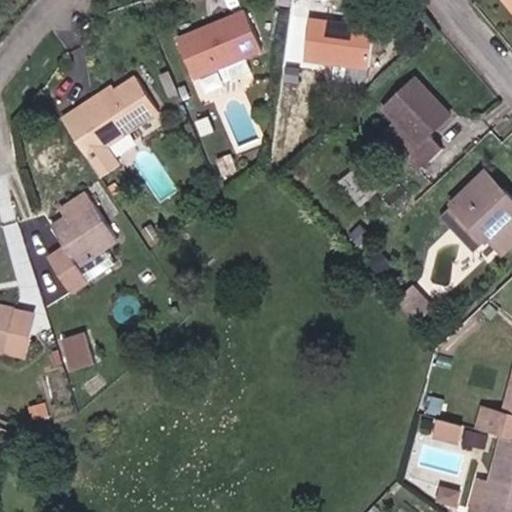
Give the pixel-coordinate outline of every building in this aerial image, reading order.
[(262,49),(247,11),(179,40),(194,77),(219,67),(225,82),(252,71),(246,56),(262,49)] [(369,68),(375,27),(310,19),(310,22),(305,58),(305,59),(369,68)] [(305,58),(310,22),(296,20),(291,56),(305,58)] [(298,83),(300,69),(287,67),(285,81),(298,83)] [(160,111),(138,77),(113,94),(110,90),(64,120),(102,177),(119,166),(106,146),(160,111)] [(451,115),(417,78),(385,109),(397,121),(419,144),(409,154),(406,157),(420,172),(443,150),(430,136),(451,115)] [(419,144),(397,121),(386,130),(409,154),(419,144)] [(238,171),(232,154),(216,160),(223,177),(238,171)] [(359,168),(344,175),(357,203),(371,196),(359,168)] [(509,193),(489,171),(482,178),(501,200),(509,193)] [(511,196),(509,193),(501,200),(482,178),(454,204),(455,206),(486,239),(488,241),(489,241),(501,253),(511,242),(511,196)] [(121,191),(115,183),(108,187),(114,196),(121,191)] [(70,217),(91,203),(86,196),(65,209),(70,217)] [(116,241),(91,203),(70,217),(53,228),(66,248),(49,259),(71,292),(116,263),(106,248),(116,241)] [(486,239),(455,206),(444,216),(475,250),(486,239)] [(159,237),(151,225),(142,231),(150,243),(159,237)] [(394,266),(381,251),(368,263),(381,277),(394,266)] [(433,306),(414,287),(399,302),(417,321),(433,306)] [(11,334),(16,309),(0,305),(0,351),(25,357),(29,338),(11,334)] [(29,338),(35,313),(16,309),(11,334),(29,338)] [(96,363),(86,334),(62,342),(72,371),(96,363)] [(462,356),(464,347),(454,344),(451,353),(462,356)] [(511,388),(506,412),(485,406),(479,430),(503,436),(511,438),(511,388)] [(436,414),(440,397),(429,395),(425,411),(436,414)] [(33,417),(47,409),(46,403),(30,408),(33,417)] [(33,419),(49,414),(47,409),(33,417),(33,419)] [(458,442),(463,425),(440,418),(435,435),(458,442)] [(485,448),(488,436),(467,431),(463,442),(485,448)] [(511,511),(511,438),(503,436),(491,482),(479,479),(470,511),(511,511)]
